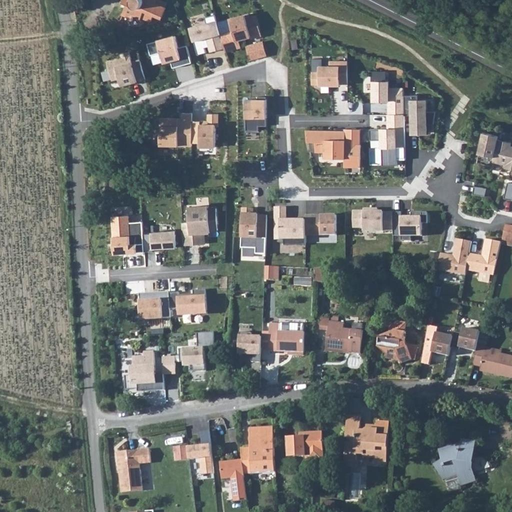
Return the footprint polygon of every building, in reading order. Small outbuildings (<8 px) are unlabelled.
[(119,0),(119,1),(123,4),(120,10),(128,14),(127,16),(130,17),(132,14),(137,17),(139,14),(148,19),(151,15),(158,18),(164,9),(163,8),(154,3),(155,0),(119,0)] [(158,0),(155,0),(154,3),(163,8),(166,4),(158,0)] [(234,31),(221,35),(225,48),(226,51),(242,47),(240,39),(247,37),(246,36),(251,35),(252,38),(262,35),(257,15),(250,17),(249,13),(230,18),(234,31)] [(207,22),(191,27),(198,55),(207,52),(206,47),(209,46),(211,52),(225,48),(221,35),(216,14),(206,17),(207,22)] [(92,35),(80,38),(81,46),(83,46),(95,44),(92,35)] [(176,36),(148,43),(151,55),(161,52),(164,62),(172,60),(173,65),(182,62),(183,65),(192,62),(188,45),(179,48),(176,36)] [(122,57),(108,61),(113,80),(120,78),(121,83),(137,79),(138,82),(146,79),(140,59),(133,61),(130,51),(121,53),(122,57)] [(321,72),(313,72),(313,84),(321,84),(321,85),(341,85),(341,83),(349,83),(349,61),(331,61),(331,66),(321,66),(321,72)] [(390,105),(390,115),(406,116),(406,89),(395,89),(394,83),(374,82),(374,104),(390,105)] [(258,99),(246,99),(246,131),(259,131),(259,126),(267,126),(267,97),(258,97),(258,99)] [(415,101),(415,137),(434,137),(434,126),(433,125),(432,102),(415,101)] [(179,118),(161,118),(161,145),(192,146),(192,143),(193,121),(193,113),(183,113),(183,121),(179,121),(179,118)] [(201,121),(193,121),(192,143),(200,143),(200,146),(216,147),(216,126),(218,126),(219,114),(209,113),(209,124),(201,124),(201,121)] [(389,127),(388,114),(372,114),(372,127),(389,127)] [(406,116),(390,115),(391,128),(371,129),(371,140),(383,139),(383,165),(398,165),(398,151),(408,149),(408,116),(406,116)] [(333,131),(306,130),(308,142),(316,142),(316,151),(326,151),(326,158),(361,158),(362,144),(346,143),(346,135),(333,135),(333,131)] [(479,153),(495,157),(499,139),(500,135),(484,132),(479,153)] [(511,143),(511,142),(499,139),(495,157),(494,161),(507,164),(506,168),(511,169),(511,145),(511,146),(511,143)] [(488,188),(475,186),(474,194),(486,196),(488,188)] [(190,222),(183,223),(184,245),(205,244),(205,232),(211,232),(211,230),(218,230),(217,208),(209,208),(209,206),(190,207),(190,222)] [(286,207),(276,207),(276,239),(284,239),(284,245),(306,245),(306,235),(306,218),(293,218),(293,220),(285,220),(285,217),(286,217),(286,207)] [(253,209),(242,208),(241,248),(256,249),(255,254),(265,254),(267,215),(258,215),(258,217),(252,217),(253,209)] [(365,211),(354,211),(354,228),(365,228),(365,231),(394,231),(394,212),(379,212),(379,209),(365,209),(365,211)] [(402,212),(394,212),(394,231),(394,236),(402,236),(402,241),(412,241),(412,236),(423,236),(423,223),(428,223),(428,212),(412,212),(412,217),(402,217),(402,212)] [(130,215),(113,217),(115,254),(126,253),(125,251),(131,251),(131,253),(145,252),(143,222),(130,223),(130,215)] [(337,215),(306,215),(306,218),(306,235),(337,235),(337,215)] [(501,242),(501,244),(511,246),(511,226),(505,225),(501,242)] [(155,233),(156,251),(181,250),(181,232),(155,233)] [(473,242),(457,239),(453,258),(449,257),(450,255),(442,253),(438,270),(467,275),(468,270),(471,254),(473,242)] [(501,242),(485,239),(482,258),(477,258),(478,255),(471,254),(468,270),(494,275),(501,244),(501,242)] [(317,268),(315,269),(315,282),(323,282),(324,267),(317,268)] [(265,268),(265,282),(274,282),(274,268),(265,268)] [(179,292),(170,293),(171,309),(180,308),(180,315),(208,314),(206,289),(194,290),(194,295),(190,295),(190,297),(186,298),(186,294),(180,295),(179,292)] [(148,297),(140,297),(141,314),(149,313),(150,319),(171,318),(171,309),(170,293),(170,292),(148,293),(148,297)] [(321,329),(329,330),(330,320),(330,318),(322,317),(321,329)] [(344,322),(330,320),(329,330),(327,351),(344,352),(345,348),(349,348),(349,350),(361,351),(363,329),(344,327),(344,322)] [(388,324),(390,330),(393,330),(397,331),(400,330),(405,331),(407,322),(401,321),(388,324)] [(272,338),(271,352),(305,353),(306,333),(281,332),(282,324),(271,324),(272,338)] [(456,332),(454,337),(452,347),(460,349),(460,347),(476,351),(478,344),(481,332),(464,328),(463,334),(456,332)] [(387,355),(389,355),(399,356),(401,362),(413,358),(406,339),(407,331),(405,331),(400,330),(397,331),(393,330),(390,330),(381,334),(378,345),(383,346),(383,349),(387,353),(387,355)] [(489,345),(491,332),(483,331),(481,344),(489,345)] [(198,348),(180,349),(180,362),(185,362),(185,366),(190,366),(190,372),(206,371),(205,348),(214,348),(215,332),(197,333),(198,348)] [(435,340),(426,338),(424,354),(432,356),(433,352),(450,356),(452,347),(454,337),(437,333),(435,340)] [(243,338),(243,357),(267,358),(267,351),(271,352),(272,338),(243,338)] [(476,351),(473,364),(481,366),(480,370),(511,376),(511,356),(485,351),(486,346),(478,344),(476,351)] [(133,376),(125,376),(126,390),(138,389),(138,391),(147,390),(148,392),(165,391),(164,375),(156,375),(155,353),(146,353),(146,358),(135,358),(136,368),(132,368),(133,376)] [(176,357),(163,357),(164,375),(177,374),(176,357)] [(347,444),(346,460),(358,461),(358,454),(365,454),(366,456),(376,457),(376,466),(387,467),(390,428),(378,427),(377,430),(367,429),(365,431),(361,431),(362,417),(349,416),(347,439),(357,439),(357,444),(347,444)] [(254,458),(247,459),(247,460),(249,474),(278,472),(276,428),(253,429),(254,448),(254,458)] [(215,472),(210,430),(201,431),(203,445),(188,446),(189,459),(200,458),(202,474),(215,472)] [(307,432),(307,435),(289,437),(290,456),(308,455),(308,461),(326,460),(324,431),(307,432)] [(443,461),(435,465),(443,481),(458,476),(461,488),(477,482),(473,470),(477,442),(462,439),(461,443),(440,450),(443,461)] [(188,446),(188,445),(174,446),(176,460),(189,459),(188,446)] [(120,472),(122,491),(143,490),(140,462),(151,461),(150,448),(118,451),(120,467),(123,469),(123,472),(120,472)] [(254,448),(246,448),(247,459),(254,458),(254,448)] [(249,474),(247,460),(225,462),(226,478),(237,477),(238,485),(237,485),(239,500),(252,499),(249,474)] [(324,500),(323,507),(335,508),(336,501),(324,500)]
